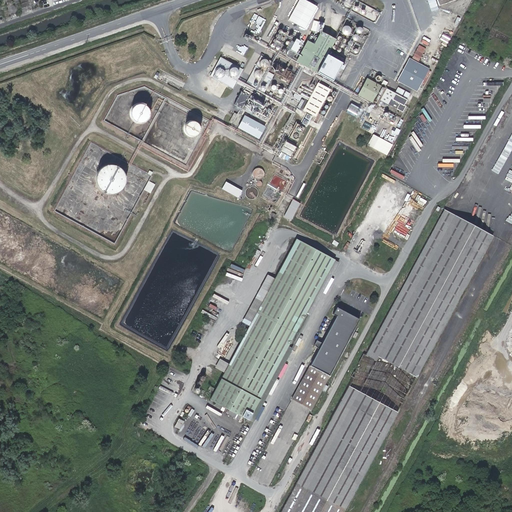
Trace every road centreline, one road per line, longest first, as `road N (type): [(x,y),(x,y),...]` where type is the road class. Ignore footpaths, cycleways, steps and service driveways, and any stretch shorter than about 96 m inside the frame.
road 1 (unclassified): [(0,64),(192,0)]
road 2 (unknown): [(511,321),(474,380),(469,404),(492,423),(511,417)]
